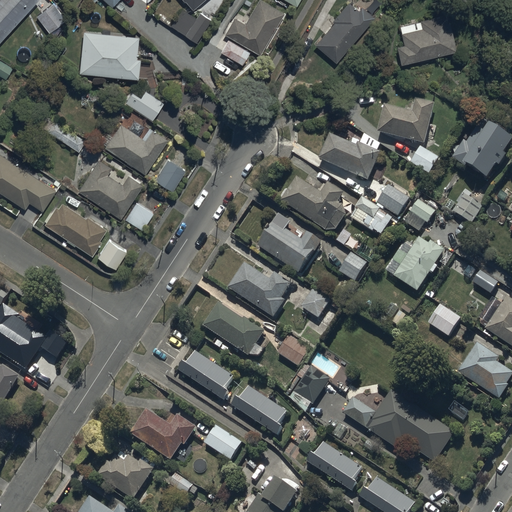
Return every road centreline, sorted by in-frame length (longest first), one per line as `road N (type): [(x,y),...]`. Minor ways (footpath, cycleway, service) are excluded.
road 1 (residential): [(7,511),(134,321)]
road 2 (residential): [(134,321),(255,137)]
road 3 (residential): [(0,238),(134,321)]
